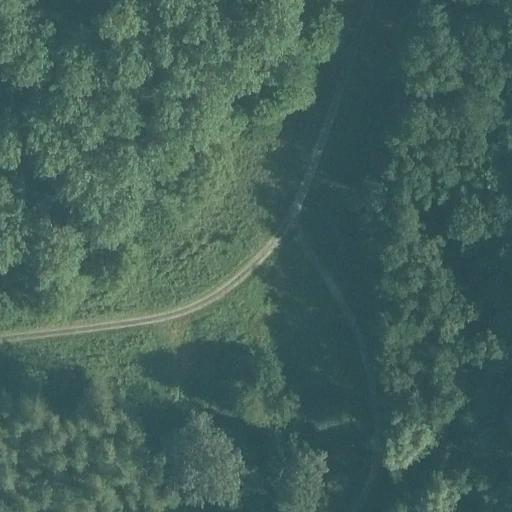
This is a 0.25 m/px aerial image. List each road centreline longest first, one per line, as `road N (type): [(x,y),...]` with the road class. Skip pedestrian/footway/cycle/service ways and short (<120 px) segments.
road 1 (track): [(370,511),(389,436),(372,354),(287,220),(375,0)]
road 2 (track): [(287,220),(214,296),(166,314),(0,338)]
